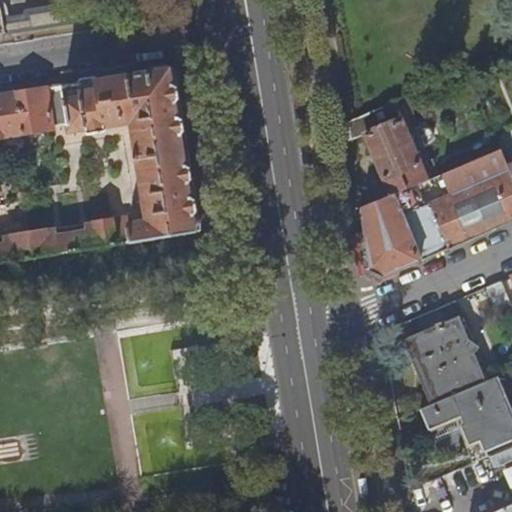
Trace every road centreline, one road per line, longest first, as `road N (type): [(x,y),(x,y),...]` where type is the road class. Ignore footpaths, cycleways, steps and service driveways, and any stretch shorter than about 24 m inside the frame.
road 1 (primary): [(250,32),(296,323)]
road 2 (residential): [(250,32),(0,71)]
road 3 (residential): [(511,246),(346,317),(296,323)]
road 4 (primary): [(296,323),(328,511)]
